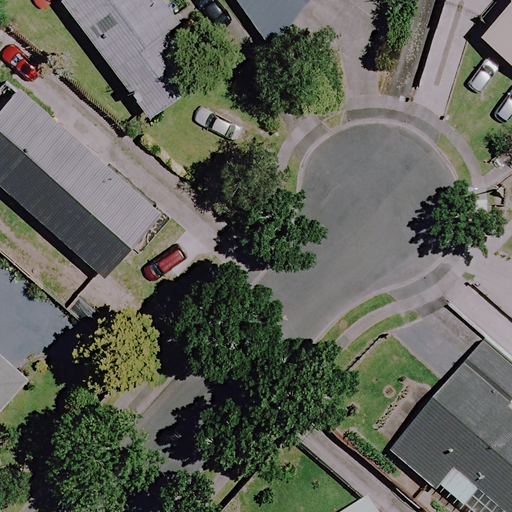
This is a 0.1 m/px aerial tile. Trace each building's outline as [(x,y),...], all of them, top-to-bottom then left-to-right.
[(175,22),(158,0),(63,0),(62,2),(149,117),(200,78),(164,30),(175,22)] [(306,0),(233,0),(269,49),(306,0)] [(511,62),(511,0),(501,0),(475,34),(511,62)] [(0,63),(14,73),(31,48),(0,26),(0,63)] [(158,213),(17,88),(0,107),(0,185),(102,276),(158,213)] [(0,407),(32,371),(0,343),(0,407)] [(511,408),(511,374),(485,351),(396,453),(463,511),(511,511),(511,416),(508,413),(511,408)] [(374,511),(367,501),(349,511),(374,511)]
